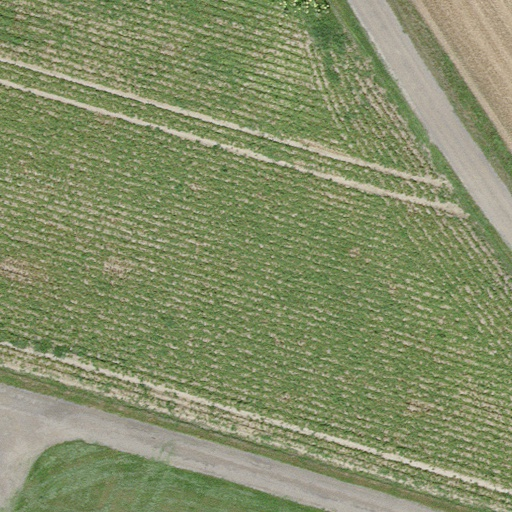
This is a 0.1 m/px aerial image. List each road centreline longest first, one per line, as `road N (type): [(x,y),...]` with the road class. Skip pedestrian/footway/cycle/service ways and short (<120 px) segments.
road 1 (track): [(381,511),(40,412)]
road 2 (track): [(368,0),(511,225)]
